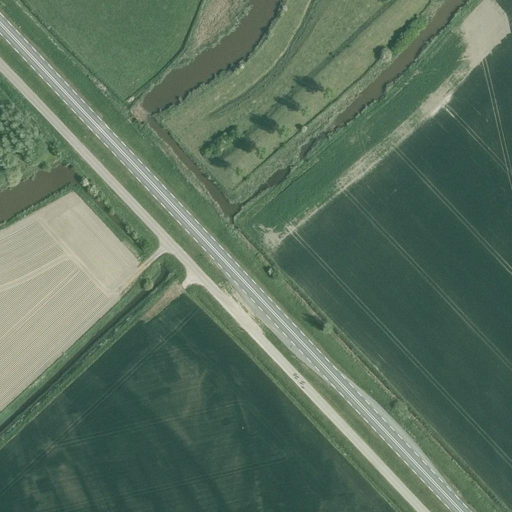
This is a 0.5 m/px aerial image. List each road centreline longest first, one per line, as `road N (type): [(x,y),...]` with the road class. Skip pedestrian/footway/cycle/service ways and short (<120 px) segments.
road 1 (primary): [(462,511),(0,23)]
road 2 (unclassified): [(423,511),(0,65)]
